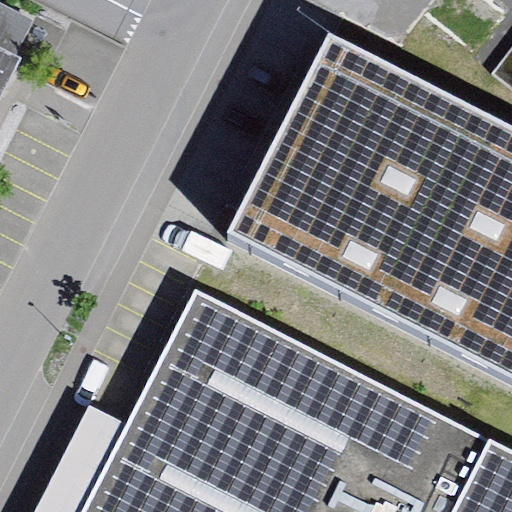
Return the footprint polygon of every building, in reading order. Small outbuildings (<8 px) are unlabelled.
[(502,11),(487,0),(436,0),(421,21),(467,57),(502,11)] [(0,113),(24,66),(15,61),(33,22),(0,5),(0,113)] [(511,141),(331,50),(231,248),(511,390),(511,141)] [(511,50),(493,75),(511,90),(511,50)] [(511,511),(511,449),(198,290),(84,511),(511,511)]
